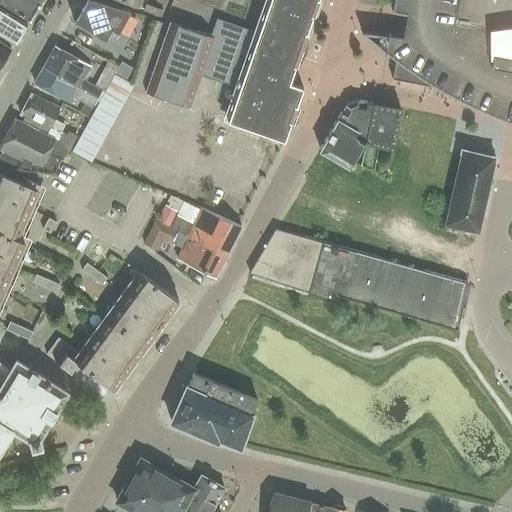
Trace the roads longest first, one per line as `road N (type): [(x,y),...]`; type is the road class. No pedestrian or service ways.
road 1 (residential): [(129,426),(223,286),(334,85),(346,0)]
road 2 (residential): [(429,511),(256,468)]
road 3 (residential): [(256,468),(160,443),(129,426)]
road 4 (residential): [(61,0),(0,109)]
